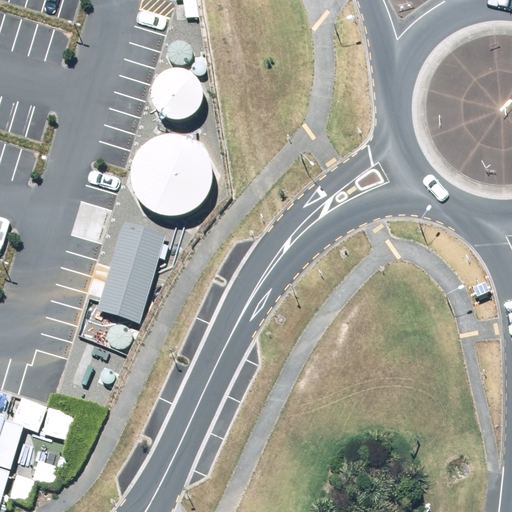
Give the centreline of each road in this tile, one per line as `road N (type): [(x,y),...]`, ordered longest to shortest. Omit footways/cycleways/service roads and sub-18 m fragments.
road 1 (unclassified): [(144,511),(240,317),(288,248)]
road 2 (unclassified): [(288,248),(320,194),(395,134)]
road 3 (unclassified): [(426,192),(341,215),(288,248)]
road 4 (secondary): [(396,73),(432,25),(493,2)]
